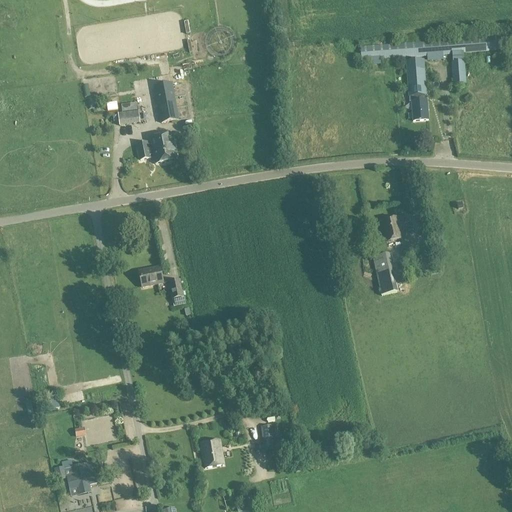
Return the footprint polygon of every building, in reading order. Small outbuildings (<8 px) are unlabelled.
[(441,57),(499,52),(499,38),(440,42),(361,48),(362,63),(441,57)] [(406,62),(409,98),(427,97),(425,61),(406,62)] [(467,87),(465,62),(451,64),(453,88),(467,87)] [(171,71),(172,83),(189,82),(188,70),(171,71)] [(173,84),(155,87),(161,124),(179,121),(173,84)] [(115,101),(105,104),(107,111),(117,109),(115,101)] [(427,102),(412,103),(414,122),(429,121),(427,102)] [(120,127),(140,125),(139,112),(118,114),(120,127)] [(147,144),(137,146),(141,162),(150,160),(150,157),(154,156),(156,166),(177,161),(172,136),(151,140),(152,146),(148,147),(147,144)] [(405,224),(409,223),(408,217),(382,221),(386,243),(403,240),(401,227),(405,226),(405,224)] [(390,255),(373,259),(381,297),(398,294),(390,255)] [(163,284),(160,269),(140,273),(143,288),(163,284)] [(184,299),(181,281),(169,283),(172,301),(184,299)] [(42,403),(43,412),(51,410),(51,411),(57,410),(57,409),(58,409),(57,401),(49,402),(42,403)] [(262,428),(264,450),(283,448),(282,437),(276,437),(275,427),(262,428)] [(220,442),(201,445),(205,469),(224,466),(220,442)] [(64,468),(55,470),(57,482),(68,480),(70,491),(78,489),(79,496),(91,494),(90,486),(97,484),(95,473),(94,473),(92,464),(73,468),(73,469),(64,471),(64,468)]
